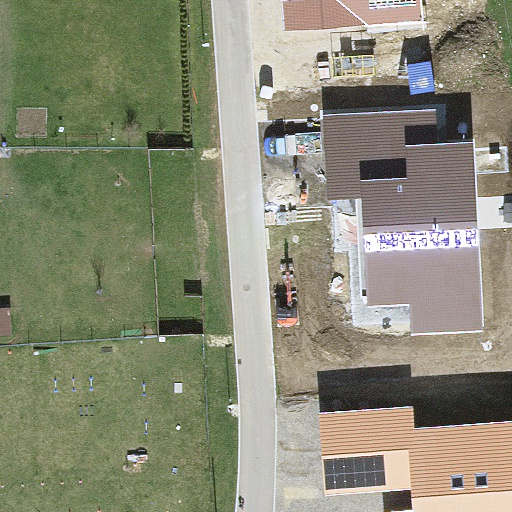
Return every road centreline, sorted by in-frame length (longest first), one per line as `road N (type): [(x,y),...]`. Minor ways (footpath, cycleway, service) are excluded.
road 1 (residential): [(253,511),(257,407),(230,0)]
road 2 (unknown): [(244,186),(475,511)]
